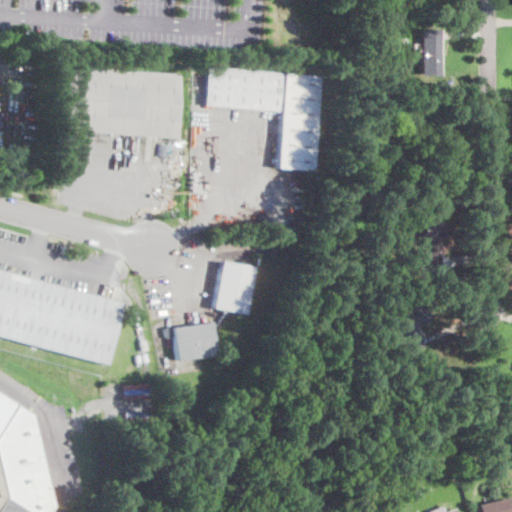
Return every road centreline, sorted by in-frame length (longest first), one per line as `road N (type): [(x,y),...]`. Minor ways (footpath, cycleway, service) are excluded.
road 1 (residential): [(485,317),(489,0)]
road 2 (residential): [(0,205),(155,247)]
